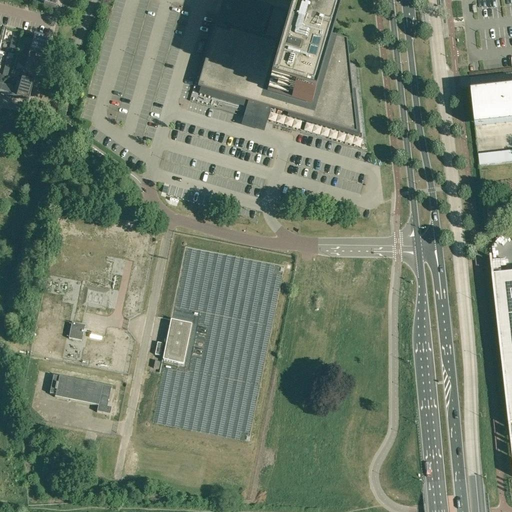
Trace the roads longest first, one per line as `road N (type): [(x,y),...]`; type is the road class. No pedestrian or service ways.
road 1 (primary): [(463,511),(439,245)]
road 2 (primary): [(418,246),(439,511)]
road 3 (primary): [(391,0),(418,246)]
road 4 (primary): [(439,245),(405,0)]
road 5 (unclassified): [(318,246),(265,242),(174,218),(155,206),(148,188)]
